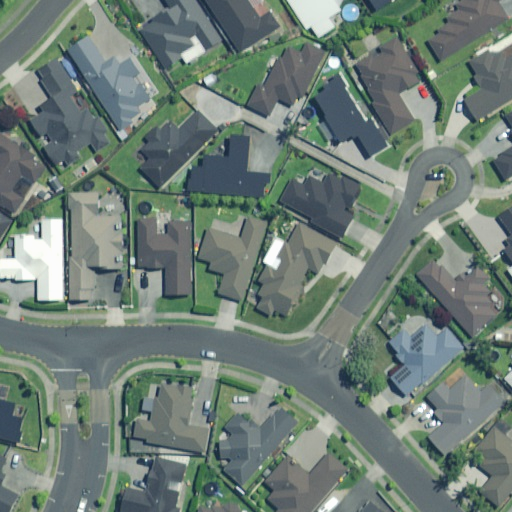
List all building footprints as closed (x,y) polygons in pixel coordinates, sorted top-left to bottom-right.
[(183,58),(187,64),(221,41),(194,0),(164,0),(171,9),(154,20),(155,22),(140,31),(165,70),(183,58)] [(205,0),(241,55),(281,29),(270,13),(260,19),(247,0),(205,0)] [(288,0),(307,30),(312,27),(319,38),(336,27),(330,18),(342,10),(338,4),(343,0),(288,0)] [(370,0),(378,11),(394,0),(370,0)] [(460,0),(454,4),(457,8),(445,15),(450,24),(429,37),(442,60),(509,20),(499,3),(503,1),(501,0),(460,0)] [(106,63),(89,37),(69,50),(122,131),(132,125),(129,121),(141,114),(137,108),(150,99),(136,77),(140,74),(130,59),(120,66),(114,58),(106,63)] [(371,52),(373,56),(356,65),(376,102),(373,104),(390,135),(415,122),(399,94),(421,82),(398,38),(380,47),(371,52)] [(326,52),(309,44),(304,55),(286,46),(266,88),(259,85),(248,107),(270,118),(279,100),(298,110),(326,52)] [(469,96),(466,103),(478,121),(511,100),(511,56),(506,60),(501,54),(488,53),(470,64),(484,87),(469,96)] [(77,93),(56,60),(37,72),(54,99),(40,107),(44,112),(31,120),(42,138),(49,134),(54,142),(45,148),(60,171),(80,159),(76,153),(91,144),(97,153),(112,143),(90,109),(81,115),(70,97),(77,93)] [(367,120),(339,78),(325,88),(329,93),(318,100),(327,114),(324,116),(343,144),(357,135),(371,156),(388,145),(370,118),(367,120)] [(218,131),(199,112),(179,132),(170,122),(142,150),(151,160),(141,169),(160,189),(218,131)] [(511,113),(506,117),(511,126),(511,149),(494,161),(506,181),(511,177),(511,113)] [(36,157),(0,134),(0,204),(15,214),(25,198),(13,190),(22,177),(35,185),(45,169),(33,161),(36,157)] [(250,138),(232,137),(230,158),(206,156),(205,169),(192,168),(190,191),(264,198),(265,184),(269,185),(270,175),(247,173),(250,138)] [(361,189),(330,174),(325,185),(310,177),(305,187),(292,180),(281,203),(314,219),(312,222),(344,237),(358,210),(351,207),(361,189)] [(98,217),(99,194),(71,193),(70,222),(73,222),(70,299),(95,300),(96,269),(121,270),(123,218),(98,217)] [(511,208),(500,217),(511,234),(511,236),(507,240),(511,246),(504,251),(511,262),(511,208)] [(0,239),(12,221),(0,213),(0,239)] [(267,223),(249,218),(242,239),(208,229),(199,259),(212,263),(210,270),(225,275),(219,294),(242,301),(267,223)] [(158,220),(139,220),(140,268),(167,268),(167,295),(191,295),(191,222),(169,222),(169,235),(158,235),(158,220)] [(63,301),(62,221),(43,221),(43,241),(28,241),(28,237),(16,237),(16,260),(1,260),(1,280),(39,280),(39,301),(63,301)] [(336,243),(297,225),(275,270),(268,266),(260,283),(269,288),(259,309),(272,316),(274,311),(287,316),(308,270),(321,276),(336,243)] [(486,297),(491,293),(484,285),(491,279),(480,268),(470,276),(467,272),(456,282),(435,259),(417,275),(474,337),(498,315),(491,307),(493,305),(486,297)] [(438,338),(428,327),(412,340),(403,330),(388,342),(403,359),(387,372),(408,396),(464,348),(448,329),(438,338)] [(481,393),(467,377),(450,391),(443,384),(428,397),(439,410),(434,413),(445,425),(430,438),(446,455),(506,402),(491,384),(481,393)] [(195,391),(163,386),(161,398),(157,398),(152,423),(138,420),(136,438),(148,440),(147,443),(205,452),(209,430),(189,426),(195,391)] [(0,438),(19,443),(25,420),(14,417),(17,405),(0,400),(0,438)] [(299,425),(282,409),(264,429),(233,418),(228,431),(232,433),(229,442),(226,441),(220,456),(234,461),(226,471),(243,486),(299,425)] [(511,431),(511,427),(502,419),(474,452),(485,461),(481,467),(494,478),(482,493),(499,507),(511,491),(511,441),(507,437),(511,431)] [(311,511),(348,470),(329,454),(311,476),(288,457),(267,482),(276,490),(267,500),(280,511),(278,511),(311,511)] [(0,511),(10,511),(19,496),(1,487),(6,476),(2,474),(8,461),(0,456),(0,511)] [(188,466),(157,458),(147,494),(128,489),(121,511),(181,511),(182,510),(176,508),(188,466)] [(381,511),(370,502),(362,511),(381,511)]
